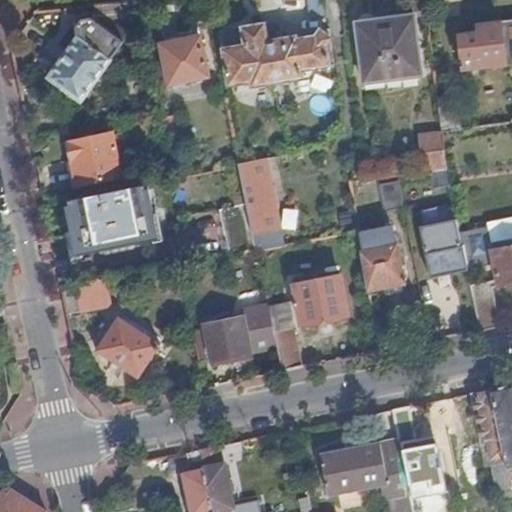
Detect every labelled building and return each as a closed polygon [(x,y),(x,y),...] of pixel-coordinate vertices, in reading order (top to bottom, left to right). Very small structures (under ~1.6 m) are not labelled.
[(511,0),(499,0),(502,26),(507,67),(511,118),(511,0)] [(414,18),(356,26),(364,85),(421,78),(414,18)] [(78,41),(49,81),(82,105),(125,45),(124,45),(130,36),(118,29),(113,36),(92,22),(82,24),(75,33),(78,41)] [(507,67),(502,26),(479,29),(480,35),(461,38),(465,72),(507,67)] [(330,40),(319,34),(316,41),(294,44),(293,41),(265,45),(262,28),(244,32),(245,37),(223,41),(231,87),(252,84),(254,88),(302,80),(302,72),(330,67),(327,47),(330,40)] [(200,40),(161,48),(169,87),(208,80),(200,40)] [(438,104),(442,135),(457,133),(453,103),(438,104)] [(421,138),(425,174),(434,173),(446,172),(442,135),(421,138)] [(110,136),(67,145),(72,172),(75,171),(79,188),(120,180),(110,136)] [(241,169),(249,207),(256,237),(281,231),(266,161),(241,166),(241,169)] [(438,192),(450,189),(446,172),(434,173),(438,192)] [(398,178),(400,185),(407,183),(406,177),(398,178)] [(387,214),(405,210),(400,185),(398,178),(393,179),(394,185),(382,187),(387,214)] [(143,188),(70,203),(81,257),(106,252),(105,245),(130,240),(132,246),(154,242),(143,188)] [(222,213),(230,255),(258,250),(256,237),(249,207),(222,213)] [(193,246),(219,237),(211,215),(185,224),(193,246)] [(432,278),(467,270),(454,216),(419,223),(432,278)] [(363,255),(371,299),(392,294),(391,289),(406,286),(398,248),(363,255)] [(500,288),(511,285),(511,248),(494,252),(499,282),(500,288)] [(342,278),(296,287),(303,327),(349,318),(342,278)] [(61,290),(66,317),(111,308),(106,281),(61,290)] [(471,288),(481,334),(503,329),(495,289),(494,283),(471,288)] [(279,349),(285,375),(303,371),(289,304),(270,307),(271,309),(279,349)] [(252,354),(279,349),(271,309),(242,315),(243,320),(206,327),(213,362),(215,362),(252,354)] [(162,347),(119,320),(96,353),(140,381),(162,347)] [(252,360),(252,354),(215,362),(216,368),(252,360)] [(506,459),(510,477),(511,476),(511,388),(493,392),(506,459)] [(473,396),(482,448),(490,446),(493,461),(506,459),(493,392),(473,396)] [(415,508),(426,506),(446,502),(442,485),(447,484),(442,463),(425,467),(421,452),(416,453),(414,442),(418,441),(411,409),(395,413),(401,442),(413,497),(415,508)] [(351,452),(359,492),(383,487),(386,502),(413,497),(401,442),(351,452)] [(511,511),(511,485),(510,477),(506,459),(493,461),(490,446),(482,448),(486,468),(492,468),(499,502),(501,502),(503,511),(511,511)] [(229,485),(222,448),(201,452),(205,472),(211,511),(234,511),(230,492),(233,492),(232,485),(229,485)] [(205,472),(201,452),(180,456),(184,476),(205,472)] [(331,497),(359,492),(351,452),(324,457),(331,497)] [(211,511),(205,472),(184,476),(190,511),(211,511)] [(312,511),(308,490),(299,493),(301,506),(276,511),(312,511)] [(0,511),(46,511),(13,491),(0,493),(0,511)]
